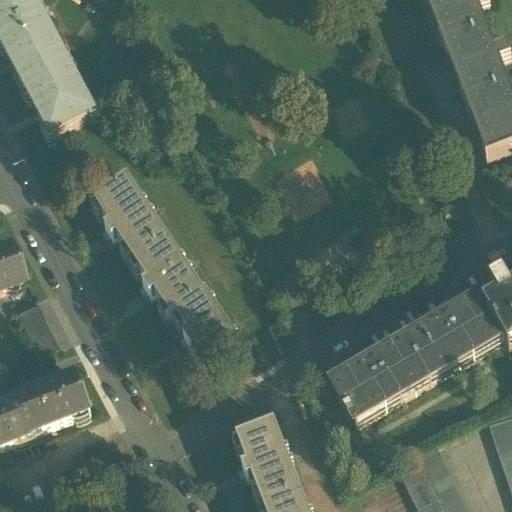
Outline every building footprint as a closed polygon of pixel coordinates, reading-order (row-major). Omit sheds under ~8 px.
[(42,129),(51,145),(93,122),(28,0),(0,0),(0,50),(5,60),(7,59),(17,78),(15,79),(31,109),(33,108),(44,128),(42,129)] [(423,0),(487,166),(511,156),(511,100),(500,69),(511,65),(506,51),(495,56),(479,14),(489,10),(485,0),(475,0),(474,1),(473,0),(423,0)] [(196,352),(209,372),(239,352),(206,303),(204,304),(128,189),(95,210),(111,234),(107,237),(113,247),(118,244),(130,262),(149,291),(145,294),(151,304),(156,301),(172,325),(176,322),(190,342),(185,345),(191,355),(196,352)] [(8,253),(0,255),(0,299),(24,290),(8,253)] [(498,303),(484,311),(505,347),(510,356),(511,354),(511,294),(510,296),(503,284),(491,291),(498,303)] [(357,433),(505,347),(484,311),(481,306),(452,323),(449,319),(434,328),(436,332),(378,366),(376,362),(360,371),(363,375),(333,393),(348,418),(345,419),(350,427),(352,425),(357,433)] [(15,320),(38,365),(56,357),(32,311),(15,320)] [(0,411),(0,456),(90,420),(75,381),(0,411)] [(490,430),(511,497),(511,426),(511,423),(490,430)] [(305,511),(275,433),(239,447),(249,474),(244,476),(248,487),(253,485),(263,511),(305,511)] [(73,458),(87,491),(109,482),(94,449),(73,458)] [(417,461),(422,472),(441,511),(466,511),(436,451),(417,461)] [(417,511),(441,511),(422,472),(402,482),(417,511)]
